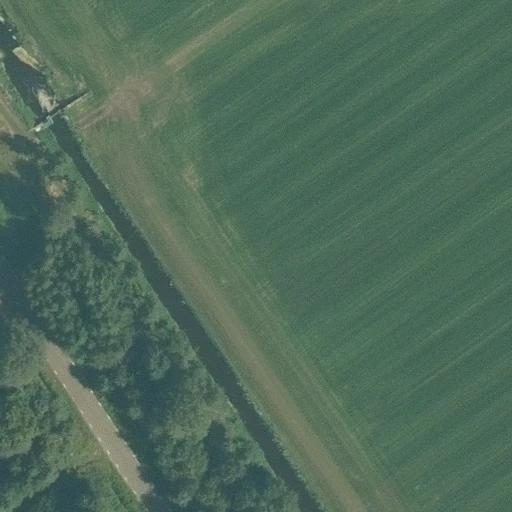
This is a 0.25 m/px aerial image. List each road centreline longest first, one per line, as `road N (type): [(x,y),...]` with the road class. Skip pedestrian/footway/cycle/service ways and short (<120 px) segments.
road 1 (track): [(0,83),(288,511)]
road 2 (unclassified): [(156,511),(0,272)]
